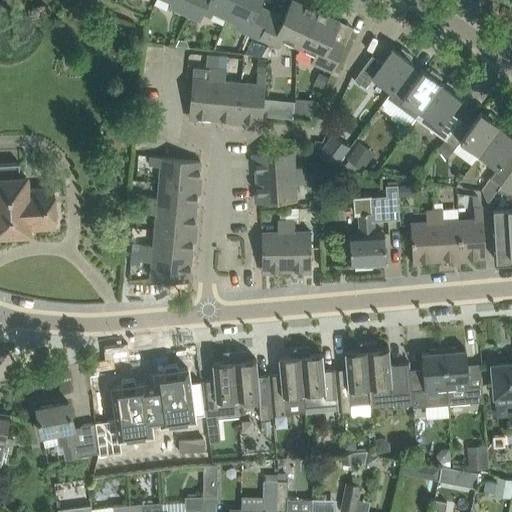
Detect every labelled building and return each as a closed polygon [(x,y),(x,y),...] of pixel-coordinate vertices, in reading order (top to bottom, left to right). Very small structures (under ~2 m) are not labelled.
[(167,0),(178,5),(176,10),(188,15),(194,0),(167,0)] [(194,0),(188,15),(200,20),(206,8),(228,18),(236,0),(194,0)] [(236,0),(228,18),(248,28),(246,32),(259,38),(271,11),(259,6),(262,0),(236,0)] [(271,11),(259,38),(279,47),(283,39),(299,46),(315,10),(293,0),(291,0),(284,17),(271,11)] [(315,10),(299,46),(315,54),(312,62),(332,71),(344,45),(331,39),(339,21),(315,10)] [(371,55),(354,79),(365,87),(373,77),(391,90),(401,77),(413,62),(409,60),(412,56),(400,47),(398,51),(393,48),(382,63),(371,55)] [(197,117),(213,118),(219,56),(207,55),(206,68),(209,68),(208,79),(192,78),(188,115),(197,116),(197,117)] [(219,56),(213,118),(229,120),(229,119),(237,119),(240,82),(225,81),(227,57),(219,56)] [(240,82),(237,119),(244,120),(244,121),(261,123),(267,60),(255,59),(254,72),(257,73),(256,84),(240,82)] [(427,72),(422,69),(411,84),(401,77),(391,90),(386,96),(416,118),(441,83),(439,81),(441,77),(429,68),(427,72)] [(319,72),(313,83),(323,87),(328,76),(319,72)] [(443,85),(441,83),(416,118),(445,139),(460,119),(450,112),(460,97),(456,94),(459,89),(446,80),(443,85)] [(445,140),(442,144),(451,152),(459,141),(478,154),(499,125),(497,123),(500,119),(488,111),(485,115),(480,111),(470,126),(460,119),(445,139),(445,140)] [(499,125),(478,154),(497,168),(489,177),(500,185),(511,168),(511,152),(510,151),(511,147),(511,127),(504,122),(502,127),(499,125)] [(333,134),(319,153),(336,165),(350,147),(333,134)] [(360,141),(346,158),(362,170),(375,153),(360,141)] [(442,144),(438,150),(447,157),(451,152),(442,144)] [(255,162),(256,178),(306,175),(305,167),(294,167),(293,151),(256,153),(256,162),(255,162)] [(161,166),(159,182),(196,185),(197,177),(198,177),(200,161),(180,159),(151,156),(150,165),(161,166)] [(0,232),(29,231),(28,226),(55,224),(53,188),(26,190),(26,176),(20,176),(19,162),(0,163),(0,232)] [(511,168),(500,185),(497,189),(511,195),(511,168)] [(317,174),(306,175),(306,183),(306,189),(318,188),(317,183),(317,174)] [(295,184),(306,183),(306,175),(256,178),(257,194),(258,194),(259,202),(296,200),(295,184)] [(147,196),(146,204),(195,209),(197,193),(196,193),(196,185),(159,182),(158,197),(147,196)] [(411,184),(397,185),(397,188),(398,197),(412,196),(411,184)] [(397,185),(386,185),(386,195),(371,196),(372,212),(359,213),(359,234),(349,234),(351,265),(375,263),(375,265),(384,264),(384,263),(386,263),(384,232),(375,233),(374,220),(399,219),(398,197),(397,188),(397,185)] [(131,192),(130,202),(144,203),(145,194),(131,192)] [(156,214),(155,229),(173,231),(192,233),(193,225),(194,225),(195,209),(146,204),(145,212),(156,214)] [(130,205),(129,213),(142,214),(142,206),(130,205)] [(459,220),(461,257),(469,256),(469,257),(485,256),(482,207),(473,208),(474,219),(459,220)] [(511,207),(492,209),(495,240),(496,260),(497,260),(497,252),(510,251),(510,260),(511,259),(511,207)] [(434,210),(437,259),(453,258),(453,257),(461,257),(459,220),(443,221),(442,209),(434,210)] [(421,260),(437,259),(434,210),(425,210),(426,221),(410,222),(411,240),(412,259),(421,259),(421,260)] [(286,218),(277,219),(277,232),(261,232),(262,269),(270,269),(270,270),(286,270),(286,218)] [(294,219),(286,218),(286,270),(303,270),(303,268),(311,268),(311,231),(294,231),(294,219)] [(191,240),(192,233),(173,231),(155,229),(153,245),(142,243),(142,252),(191,257),(192,241),(191,240)] [(132,251),(130,264),(140,265),(141,260),(142,252),(132,251)] [(142,252),(141,260),(152,261),(150,278),(188,281),(188,273),(189,273),(191,257),(142,252)] [(346,368),(335,369),(338,397),(337,397),(338,408),(338,411),(350,410),(350,405),(371,403),(371,398),(366,340),(356,341),(357,350),(344,351),(346,368)] [(375,340),(366,340),(371,398),(412,394),(410,375),(409,362),(390,364),(389,347),(376,348),(375,340)] [(291,356),(278,357),(280,373),(269,374),(272,414),(284,413),(284,405),(305,403),(300,346),(290,347),(291,356)] [(305,403),(306,411),(338,408),(337,397),(338,397),(335,369),(324,370),(323,353),(310,354),(309,346),(300,346),(305,403)] [(443,348),(447,388),(448,401),(469,399),(483,398),(482,390),(480,370),(468,371),(466,349),(457,350),(457,346),(443,348)] [(412,394),(413,404),(426,403),(425,390),(447,388),(443,348),(429,349),(429,352),(421,353),(423,374),(410,375),(412,394)] [(238,398),(239,406),(243,406),(245,407),(253,406),(255,404),(259,404),(260,418),(262,418),(262,417),(271,417),(273,417),(272,414),(269,374),(258,375),(256,359),(234,361),(238,398)] [(234,361),(212,362),(214,379),(203,380),(206,416),(207,417),(209,433),(219,431),(218,417),(239,416),(239,406),(238,398),(234,361)] [(511,362),(492,364),(494,384),(495,395),(511,394),(511,362)] [(117,420),(95,423),(100,457),(121,454),(119,438),(126,437),(152,434),(150,423),(161,421),(162,424),(207,417),(206,416),(206,415),(204,400),(202,381),(190,382),(188,368),(179,369),(177,364),(164,365),(163,371),(155,372),(156,383),(146,384),(146,382),(137,384),(134,378),(122,380),(121,386),(112,387),(117,420)] [(66,459),(98,453),(97,445),(95,422),(81,425),(81,426),(73,427),(68,401),(37,407),(42,434),(57,431),(60,445),(63,445),(66,459)] [(0,467),(10,414),(0,411),(0,467)] [(262,417),(262,418),(263,430),(272,429),(271,417),(262,417)] [(351,437),(341,437),(343,452),(357,450),(356,441),(351,437)] [(384,438),(377,438),(379,451),(391,450),(390,443),(384,438)] [(308,441),(296,442),(297,456),(309,455),(308,441)] [(441,448),(437,454),(438,463),(453,462),(452,447),(441,448)] [(356,451),(341,452),(342,463),(357,462),(356,451)] [(368,452),(365,463),(377,465),(380,454),(368,452)] [(488,457),(470,458),(471,470),(489,469),(488,457)] [(203,464),(204,496),(218,496),(217,464),(203,464)] [(462,469),(459,484),(469,486),(475,487),(478,472),(472,471),(462,469)] [(497,480),(494,494),(511,497),(511,491),(511,479),(497,477),(497,480)] [(486,478),(484,492),(494,494),(497,480),(486,478)] [(240,509),(239,511),(265,511),(266,510),(276,510),(277,480),(263,480),(262,510),(240,509)] [(277,480),(276,510),(286,510),(287,480),(277,480)] [(341,511),(355,511),(360,485),(347,482),(341,511)] [(204,509),(204,496),(185,496),(185,510),(204,509)] [(431,511),(445,511),(447,501),(434,499),(431,511)] [(127,504),(127,511),(141,511),(141,503),(127,504)]
